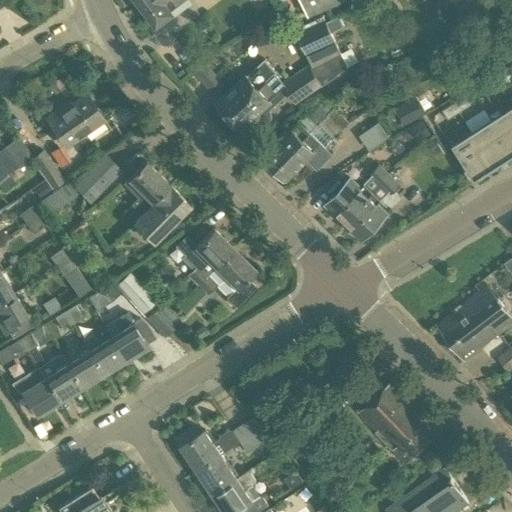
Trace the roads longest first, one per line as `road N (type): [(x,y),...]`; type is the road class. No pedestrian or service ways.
road 1 (tertiary): [(341,287),(161,103),(93,19)]
road 2 (residential): [(130,419),(341,287)]
road 3 (tertiary): [(511,459),(341,287)]
road 4 (residential): [(341,287),(511,190)]
road 5 (residential): [(0,497),(130,419)]
